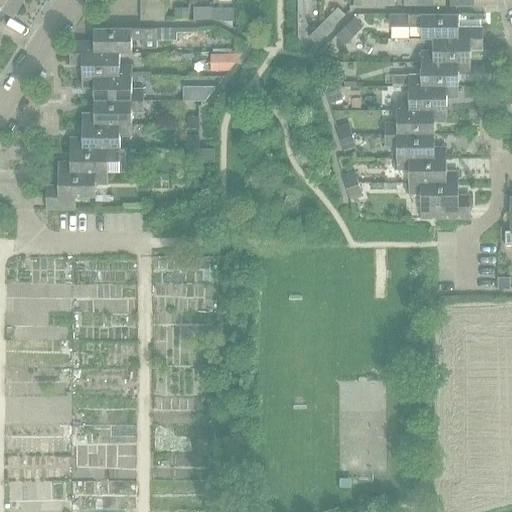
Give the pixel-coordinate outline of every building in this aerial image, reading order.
[(0,0),(0,6),(13,15),(22,0),(0,0)] [(165,6),(141,6),(141,19),(165,19),(165,6)] [(193,6),(193,19),(212,19),(212,6),(193,6)] [(331,28),(345,13),(338,6),(324,21),(331,28)] [(213,7),(213,19),(223,19),(223,20),(234,20),(234,7),(213,7)] [(421,25),(421,37),(483,37),(483,29),(459,29),(459,13),(391,13),(391,25),(421,25)] [(354,16),(345,25),(354,34),(363,25),(354,16)] [(331,28),(324,21),(309,35),(316,42),(331,28)] [(354,34),(345,25),(336,34),(345,43),(354,34)] [(157,49),(157,39),(157,27),(94,27),(94,43),(70,43),(70,51),(120,51),(132,51),(132,39),(143,39),(143,49),(157,49)] [(483,37),(421,37),(433,38),(433,49),(421,49),(421,61),(471,61),(471,45),(483,45),(483,37)] [(120,51),(70,51),(70,59),(82,59),(82,75),(132,75),(132,63),(120,63),(120,51)] [(242,52),(210,53),(210,70),(230,70),(242,52)] [(409,73),(409,85),(459,85),(459,69),(471,69),(471,61),(421,61),(421,73),(409,73)] [(326,90),(338,86),(335,74),(322,77),(326,90)] [(132,75),(82,75),(82,83),(94,83),(94,99),(144,99),(144,87),(132,87),(132,75)] [(459,85),(409,85),(409,97),(397,97),(397,109),(446,109),(447,93),(459,93),(459,85)] [(338,86),(326,90),(330,102),(342,99),(338,86)] [(183,88),(182,100),(205,100),(205,88),(183,88)] [(144,99),(94,99),(94,115),(82,115),(82,123),(132,123),(132,111),(144,111),(144,99)] [(385,121),(385,133),(434,133),(435,117),(446,117),(446,109),(397,109),(397,121),(385,121)] [(340,138),(353,134),(349,122),(337,126),(340,138)] [(132,123),(82,123),(82,139),(70,139),(70,147),(120,147),(120,135),(132,135),(132,123)] [(434,133),(385,133),(385,145),(397,145),(397,157),(446,157),(446,149),(434,149),(434,133)] [(187,147),(195,147),(199,147),(199,134),(187,134),(187,147)] [(353,134),(340,138),(343,150),(357,147),(353,134)] [(120,147),(70,147),(70,163),(58,163),(58,171),(108,171),(108,159),(120,159),(120,147)] [(208,147),(199,147),(195,147),(195,160),(208,160),(208,147)] [(408,169),(408,181),(458,181),(458,173),(446,173),(446,157),(397,157),(397,169),(408,169)] [(343,174),(346,186),(358,182),(355,170),(343,174)] [(108,171),(58,171),(58,187),(46,187),(46,208),(75,208),(75,195),(96,195),(96,183),(108,183),(108,171)] [(458,181),(408,181),(408,193),(420,193),(420,218),(471,218),(470,197),(458,197),(458,181)] [(350,198),(362,194),(358,182),(346,186),(350,198)]
